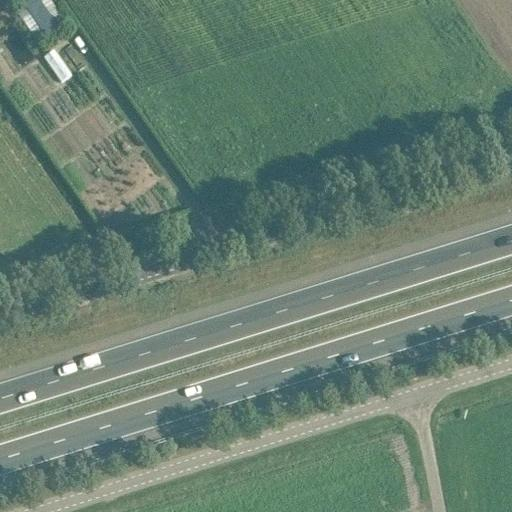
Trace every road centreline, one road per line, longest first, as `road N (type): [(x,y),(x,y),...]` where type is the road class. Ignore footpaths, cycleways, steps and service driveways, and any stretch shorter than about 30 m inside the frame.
road 1 (motorway): [(0,460),(511,300)]
road 2 (motorway): [(511,237),(0,397)]
road 3 (unclassified): [(0,315),(511,156)]
road 4 (unclassified): [(37,511),(415,394)]
road 5 (unclassified): [(438,511),(415,394)]
